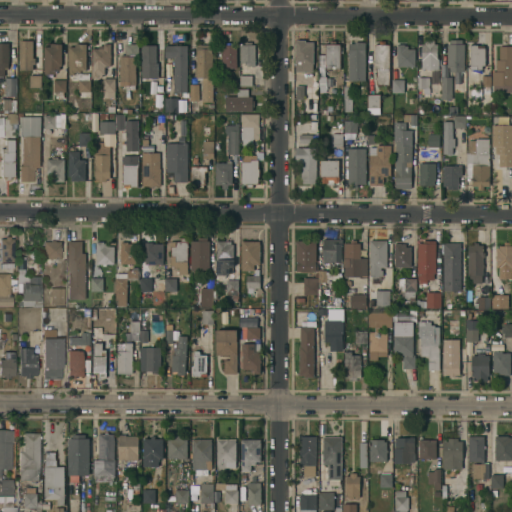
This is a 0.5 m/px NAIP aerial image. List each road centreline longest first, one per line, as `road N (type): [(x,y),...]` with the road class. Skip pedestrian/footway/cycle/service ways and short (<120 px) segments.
road 1 (residential): [(0,405),(511,407)]
road 2 (residential): [(279,0),(281,511)]
road 3 (residential): [(0,213),(511,215)]
road 4 (residential): [(0,16),(511,18)]
